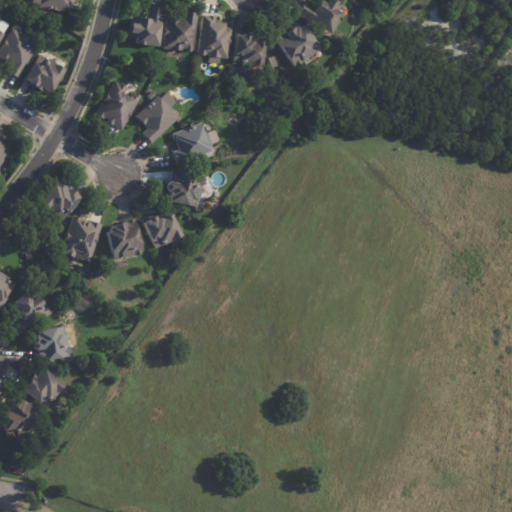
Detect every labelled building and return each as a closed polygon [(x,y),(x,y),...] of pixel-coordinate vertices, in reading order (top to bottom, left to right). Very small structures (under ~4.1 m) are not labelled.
[(72,0),(71,8),(67,7),(66,13),(37,8),(37,0),(72,0)] [(327,0),(339,7),(336,13),(340,15),(327,35),(296,16),(304,3),(312,9),(317,1),(322,5),(325,0),(327,0)] [(149,7),(160,8),(156,47),(132,44),(132,39),(127,38),(128,33),(126,33),(126,23),(135,24),(135,18),(146,19),(148,7),(149,7)] [(184,11),(195,13),(191,52),(183,51),(183,49),(180,48),(180,50),(161,48),(165,19),(171,19),(171,17),(182,18),(183,11),(184,11)] [(201,16),(214,17),(213,23),(223,24),(222,29),(223,29),(225,28),(228,28),(229,30),(226,60),(218,59),(217,64),(207,63),(208,54),(205,53),(205,55),(197,55),(201,16)] [(316,49),(300,61),(299,63),(295,66),(293,66),(285,58),(277,47),(273,39),(292,26),(293,28),(295,26),(296,27),(299,25),(316,49)] [(10,30),(36,47),(16,79),(5,72),(8,67),(0,61),(0,45),(10,30)] [(235,36),(248,37),(248,40),(250,41),(252,43),(262,44),(260,67),(232,65),(233,55),(232,55),(234,35),(235,36)] [(61,70),(48,93),(41,88),(39,92),(26,84),(26,83),(21,79),(31,62),(33,63),(38,55),(54,64),(53,65),(61,70)] [(124,89),(121,94),(127,98),(130,92),(138,96),(120,131),(111,126),(110,126),(104,123),(105,119),(102,117),(100,120),(93,116),(111,81),(124,88),(124,89)] [(157,100),(161,104),(162,104),(176,119),(148,144),(139,135),(144,130),(133,117),(148,103),(144,99),(151,93),(157,100)] [(280,116),(274,124),(270,120),(275,113),(280,116)] [(199,127),(201,132),(203,132),(209,130),(211,130),(215,139),(213,141),(207,144),(211,155),(202,159),(200,154),(175,164),(170,152),(176,149),(172,140),(171,139),(170,136),(170,133),(198,123),(199,127)] [(0,137),(2,139),(0,142),(9,147),(7,150),(13,153),(0,174),(0,137)] [(197,167),(205,169),(204,175),(196,173),(197,167)] [(201,179),(203,181),(202,185),(199,187),(200,187),(195,208),(166,202),(167,197),(164,197),(165,191),(163,188),(164,184),(166,182),(169,182),(171,171),(201,177),(201,179)] [(59,185),(62,188),(65,185),(69,188),(68,190),(74,194),(74,195),(79,199),(62,221),(45,208),(45,210),(37,204),(51,185),(55,188),(57,184),(59,185)] [(142,223),(143,222),(142,222),(153,216),(155,219),(157,218),(160,219),(170,214),(184,243),(174,248),(171,243),(166,246),(165,244),(155,249),(151,241),(150,241),(141,223),(142,223)] [(86,222),(88,223),(89,222),(101,225),(89,263),(80,260),(82,254),(76,252),(74,259),(64,256),(64,255),(60,254),(71,217),(78,219),(77,220),(86,222)] [(125,257),(120,258),(113,260),(109,252),(104,233),(108,231),(108,230),(109,227),(112,226),(123,224),(123,222),(134,219),(143,252),(141,252),(141,253),(140,253),(139,254),(135,255),(134,254),(132,254),(132,255),(125,257)] [(58,242),(54,248),(49,245),(54,239),(58,242)] [(0,274),(6,278),(5,279),(14,284),(0,307),(0,274)] [(23,295),(27,301),(34,296),(40,305),(43,304),(50,313),(23,332),(16,321),(17,320),(9,308),(12,306),(9,302),(22,293),(23,295)] [(63,335),(65,348),(67,349),(68,354),(67,355),(67,357),(40,361),(39,358),(36,359),(34,351),(32,351),(29,349),(29,345),(30,343),(31,343),(31,337),(33,336),(32,331),(62,327),(63,335)] [(20,389),(27,379),(29,381),(30,379),(28,377),(31,372),(34,374),(38,368),(70,389),(63,400),(56,396),(53,399),(51,398),(44,408),(19,391),(20,389)] [(26,404),(35,431),(25,434),(24,431),(14,435),(14,437),(13,439),(9,441),(7,439),(6,439),(2,432),(0,426),(0,405),(7,403),(8,405),(19,401),(23,404),(26,404)]
